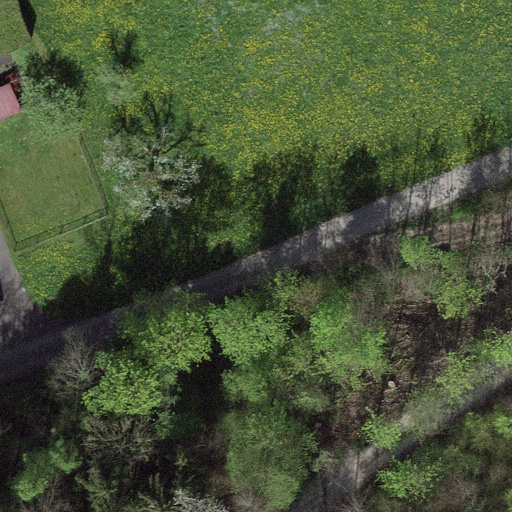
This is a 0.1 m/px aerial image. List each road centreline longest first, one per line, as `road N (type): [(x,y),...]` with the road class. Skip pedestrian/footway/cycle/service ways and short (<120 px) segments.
road 1 (residential): [(0,371),(511,160)]
road 2 (track): [(511,365),(308,511)]
road 3 (track): [(301,245),(511,222)]
